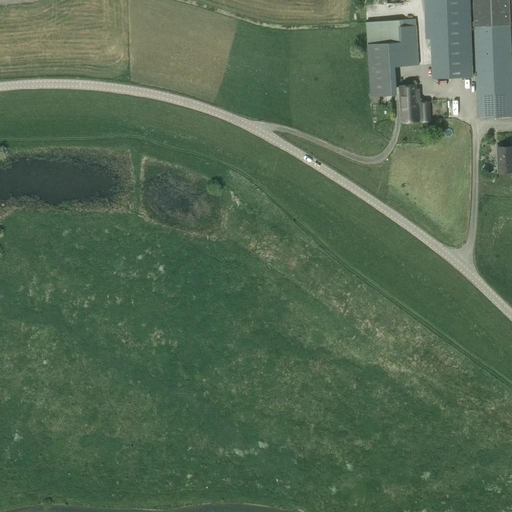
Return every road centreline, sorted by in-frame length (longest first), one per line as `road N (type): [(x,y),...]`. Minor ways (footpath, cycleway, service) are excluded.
road 1 (unclassified): [(511,317),(414,232),(251,129),(158,96),(0,88)]
road 2 (track): [(420,17),(284,30),(174,0)]
